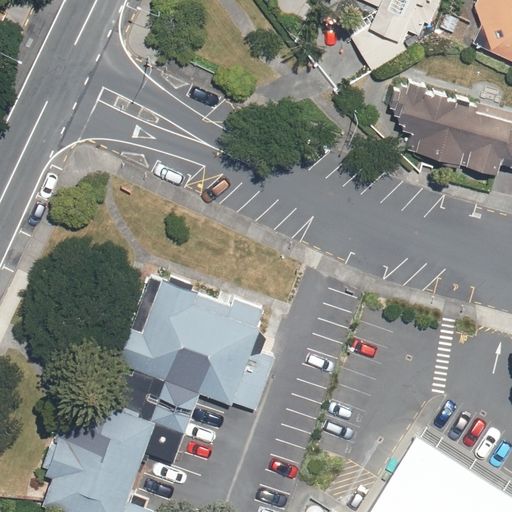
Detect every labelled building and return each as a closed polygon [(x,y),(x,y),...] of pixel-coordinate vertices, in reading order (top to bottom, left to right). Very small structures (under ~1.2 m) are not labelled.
[(409,48),(404,37),(409,26),(426,33),(439,0),(370,0),(378,4),(370,23),(349,35),(372,72),(409,48)] [(511,0),(472,0),(467,13),(483,20),(472,46),(511,61),(511,0)] [(511,111),(407,79),(395,118),(413,124),(407,142),(499,171),(501,163),(511,166),(511,111)] [(192,286),(155,274),(136,326),(125,323),(113,359),(131,366),(125,371),(120,369),(114,384),(110,395),(95,390),(76,384),(36,498),(35,502),(64,511),(143,511),(145,507),(122,499),(140,449),(172,460),(195,389),(250,408),(270,355),(255,350),(260,334),(254,326),(261,306),(230,296),(226,303),(191,290),(192,286)] [(511,511),(511,495),(410,430),(358,511),(511,511)]
